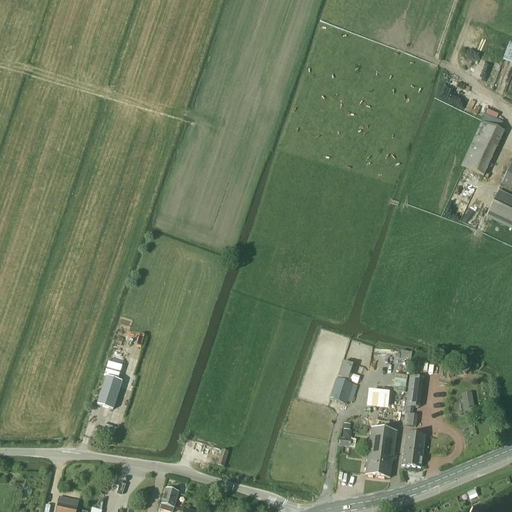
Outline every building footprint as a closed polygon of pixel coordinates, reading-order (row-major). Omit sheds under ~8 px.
[(483,177),(504,133),(481,122),(460,166),(483,177)] [(511,189),(511,163),(501,184),(511,189)] [(511,197),(498,191),(486,218),(511,230),(511,197)] [(419,409),(422,379),(409,377),(405,407),(419,409)] [(112,411),(121,382),(106,378),(97,406),(112,411)] [(345,406),(352,385),(335,380),(329,400),(345,406)] [(471,393),(461,395),(462,402),(472,400),(471,393)] [(405,415),(403,426),(415,428),(417,417),(405,415)] [(372,429),(367,464),(366,476),(390,479),(396,433),(372,429)] [(420,469),(425,437),(405,434),(401,466),(420,469)] [(350,440),(339,439),(338,447),(349,448),(350,440)] [(224,468),(228,453),(221,451),(217,466),(224,468)] [(173,509),(178,494),(165,490),(160,506),(161,506),(159,511),(163,511),(172,511),(173,509)] [(76,511),(79,502),(59,498),(55,511),(76,511)]
